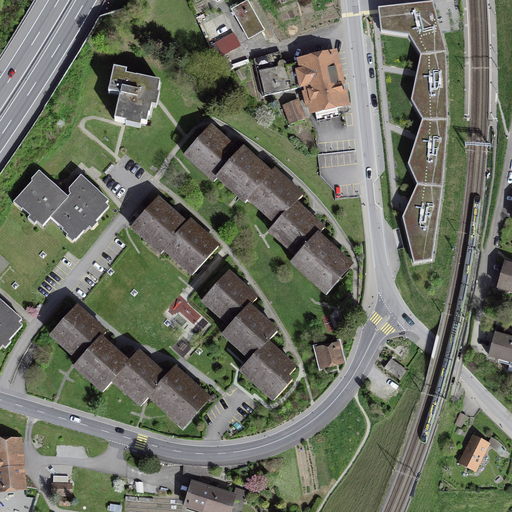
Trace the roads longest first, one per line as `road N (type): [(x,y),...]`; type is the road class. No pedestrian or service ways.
road 1 (residential): [(396,307),(340,395),(305,428),(268,446),(191,454),(0,399)]
road 2 (tertiary): [(396,307),(381,265),(352,0)]
road 3 (tertiary): [(511,424),(396,307)]
road 4 (motorway): [(0,136),(85,0)]
road 5 (residential): [(511,157),(481,290)]
